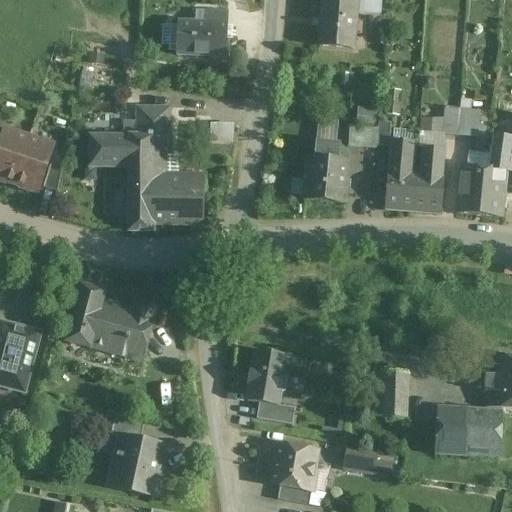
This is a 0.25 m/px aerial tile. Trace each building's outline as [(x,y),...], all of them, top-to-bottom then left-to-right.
[(338,0),(339,2),(323,0),(319,47),(352,50),(356,0),(338,0)] [(225,14),(205,13),(205,25),(225,26),(225,14)] [(205,25),(177,23),(176,57),(224,59),(225,26),(205,25)] [(400,92),(388,91),(386,115),(398,117),(400,92)] [(471,101),(460,100),(459,111),(470,112),(471,101)] [(170,109),(136,108),(136,137),(169,137),(170,109)] [(375,112),(360,110),(358,126),(374,127),(375,112)] [(459,111),(445,110),(442,135),(457,137),(459,111)] [(459,111),(457,137),(477,139),(479,113),(470,112),(459,111)] [(210,122),(210,142),(234,143),(234,123),(210,122)] [(390,125),(378,124),(377,131),(376,147),(387,148),(390,125)] [(377,131),(349,128),(347,148),(376,151),(376,147),(377,131)] [(0,180),(13,185),(28,139),(5,132),(0,145),(0,180)] [(136,137),(129,137),(129,138),(89,137),(88,169),(129,170),(128,233),(153,233),(153,226),(202,227),(203,177),(169,177),(169,137),(136,137)] [(52,147),(28,139),(13,185),(37,193),(52,147)] [(413,144),(392,143),(387,210),(413,212),(416,174),(410,173),(413,144)] [(340,147),(315,144),(314,160),(308,160),(306,182),(291,180),(290,197),(304,198),(304,201),(344,205),(348,164),(339,163),(340,147)] [(507,150),(489,148),(488,159),(487,170),(488,170),(482,217),(500,219),(507,150)] [(444,151),(421,149),(419,174),(416,174),(413,212),(439,214),(444,151)] [(488,159),(467,157),(466,168),(462,167),(457,214),(482,217),(488,170),(487,170),(488,159)] [(62,166),(51,163),(42,189),(57,194),(62,166)] [(131,310),(102,302),(104,293),(81,287),(66,343),(141,363),(156,307),(133,301),(131,310)] [(0,387),(23,393),(38,336),(0,326),(0,325),(0,387)] [(287,358),(255,352),(252,371),(249,371),(247,386),(249,387),(247,403),(259,405),(278,408),(278,407),(281,392),(285,393),(287,377),(283,377),(287,358)] [(511,361),(488,360),(485,412),(502,413),(511,413),(511,361)] [(409,377),(365,375),(362,422),(407,424),(409,377)] [(294,410),(278,407),(278,408),(259,405),(256,421),(292,427),(294,410)] [(341,413),(329,409),(325,425),(336,428),(341,413)] [(485,412),(438,409),(434,457),(499,462),(502,413),(485,412)] [(144,423),(115,417),(110,438),(124,441),(124,439),(140,442),(144,423)] [(140,442),(124,439),(124,441),(120,457),(117,456),(107,454),(106,457),(116,459),(110,486),(156,495),(159,479),(155,478),(161,447),(140,442)] [(376,451),(349,446),(345,470),(388,477),(390,465),(374,463),(376,451)] [(311,453),(277,447),(270,485),(280,487),(311,493),(312,493),(315,474),(313,474),(316,458),(315,455),(313,454),(311,453)] [(311,493),(280,487),(277,501),(308,507),(311,493)]
